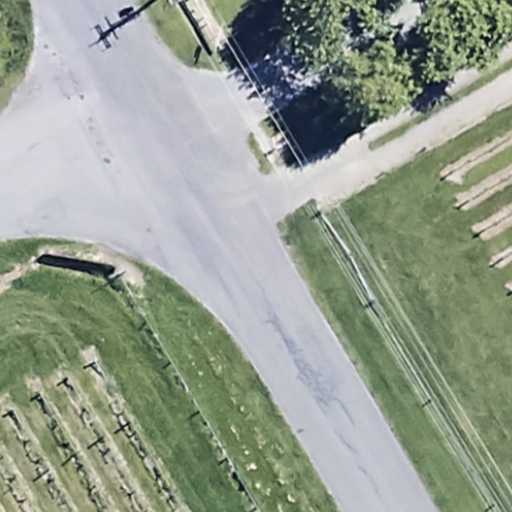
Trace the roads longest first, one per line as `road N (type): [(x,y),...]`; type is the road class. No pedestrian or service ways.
road 1 (unclassified): [(385,511),(131,81)]
road 2 (unclassified): [(131,81),(0,159)]
